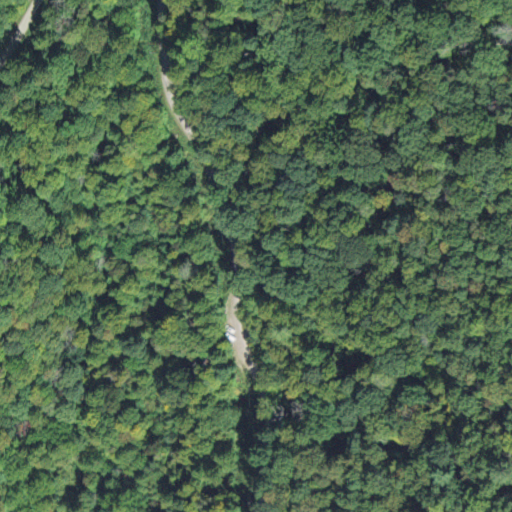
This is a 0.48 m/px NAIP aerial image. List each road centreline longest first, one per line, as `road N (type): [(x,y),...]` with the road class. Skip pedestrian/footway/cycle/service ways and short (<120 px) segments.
road 1 (residential): [(0,62),(37,0),(166,49),(172,90),(214,172),(245,343),(270,423),(260,511)]
road 2 (residential): [(476,511),(395,172),(309,0)]
